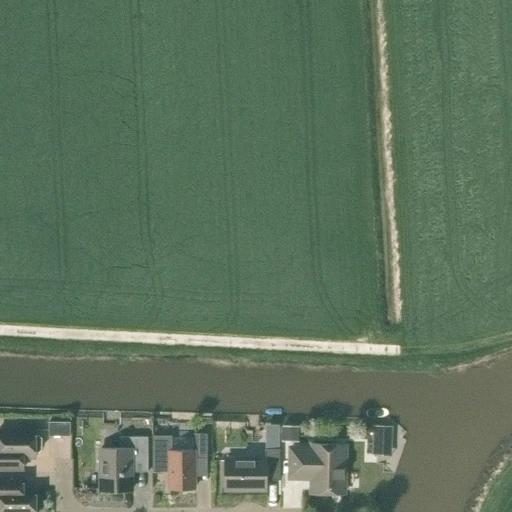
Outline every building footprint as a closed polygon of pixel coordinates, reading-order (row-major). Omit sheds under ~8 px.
[(49,422),(49,436),(69,436),(69,422),(49,422)] [(392,426),(373,426),(372,454),(392,455),(392,426)] [(300,443),(300,427),(282,427),(282,443),(300,443)] [(36,429),(0,429),(0,469),(24,469),(23,457),(36,457),(36,452),(38,452),(40,450),(40,438),(38,435),(36,435),(36,429)] [(208,457),(207,433),(194,433),(194,450),(172,450),(172,436),(153,436),(153,473),(170,473),(170,489),(194,489),(194,457),(208,457)] [(266,436),(266,449),(280,449),(280,436),(266,436)] [(148,472),(148,437),(120,437),(120,449),(100,449),(100,489),(132,489),(132,472),(148,472)] [(312,493),(344,493),(346,445),(313,444),(313,449),(291,448),(290,477),(312,478),(312,493)] [(266,480),(280,480),(280,449),(266,449),(266,460),(226,460),(226,489),(266,489),(266,480)] [(0,511),(35,511),(36,489),(24,489),(24,477),(0,476),(0,511)]
